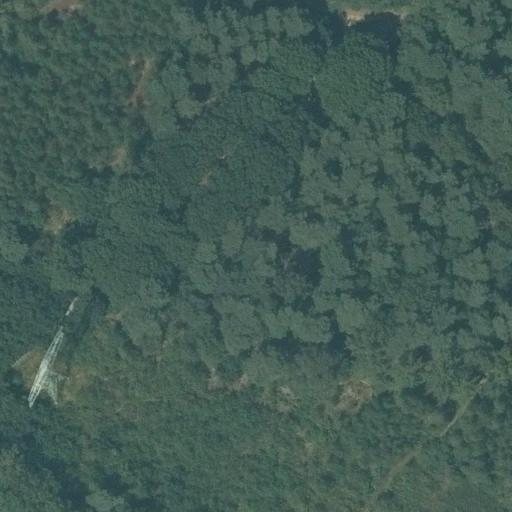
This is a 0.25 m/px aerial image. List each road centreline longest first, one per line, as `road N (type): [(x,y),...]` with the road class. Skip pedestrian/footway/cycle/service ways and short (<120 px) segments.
road 1 (track): [(0,371),(360,41)]
road 2 (track): [(402,81),(511,187)]
